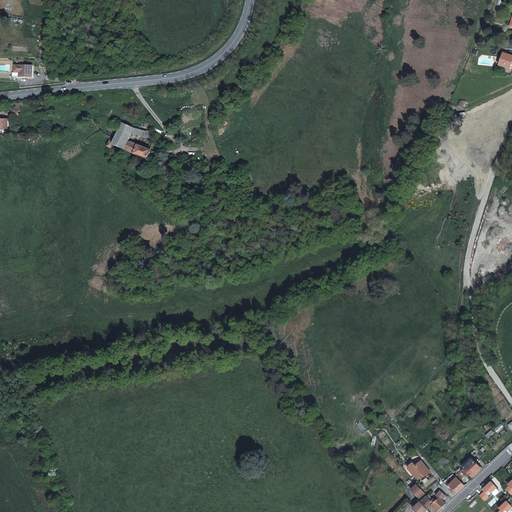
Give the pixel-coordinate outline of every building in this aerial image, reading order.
[(500,66),(510,69),(511,63),(511,56),(504,54),(500,66)] [(32,66),(16,66),(15,77),(32,78),(32,66)] [(0,119),(0,128),(8,128),(8,119),(0,119)] [(116,141),(113,140),(109,147),(114,149),(115,145),(149,159),(151,151),(130,141),(133,132),(134,128),(122,124),(116,141)] [(153,131),(140,129),(139,136),(150,137),(149,141),(151,141),(151,143),(153,144),(155,138),(152,138),(153,131)] [(199,136),(192,140),(196,145),(202,140),(199,136)] [(361,422),(357,426),(363,432),(367,429),(361,422)] [(472,478),(481,469),(470,457),(463,465),(465,467),(464,469),(472,478)] [(413,465),(408,469),(418,479),(425,474),(426,475),(430,472),(428,470),(425,467),(421,462),(416,467),(413,465)] [(467,474),(463,468),(460,471),(458,473),(462,478),(467,474)] [(453,474),(443,482),(445,485),(455,476),(453,474)] [(457,478),(455,476),(445,485),(447,487),(449,485),(457,493),(465,486),(459,480),(457,482),(454,480),(457,478)] [(482,489),(484,491),(479,495),(484,500),(488,496),(488,495),(497,487),(491,481),(482,489)] [(420,487),(418,485),(412,490),(420,499),(425,494),(420,487)] [(436,495),(439,498),(442,501),(446,496),(440,491),(436,495)] [(427,509),(431,505),(433,503),(432,501),(427,496),(422,501),(421,502),(427,509)] [(431,505),(438,511),(446,504),(442,501),(439,498),(436,501),(434,499),(432,501),(433,503),(431,505)] [(415,511),(424,511),(427,509),(421,502),(420,501),(413,509),(415,511)] [(511,506),(508,502),(499,509),(501,511),(499,511),(508,511),(511,508),(511,506)]
